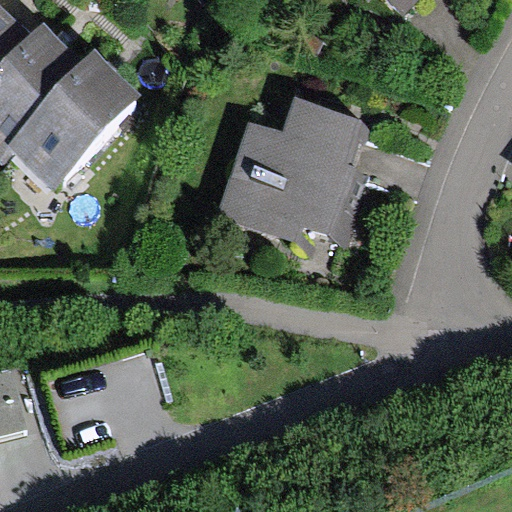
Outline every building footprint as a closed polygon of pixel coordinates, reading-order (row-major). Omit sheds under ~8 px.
[(362,0),(403,42),(446,0),(362,0)] [(0,33),(0,81),(24,58),(0,33)] [(39,44),(0,82),(0,155),(76,81),(39,44)] [(88,76),(0,162),(36,200),(125,113),(88,76)] [(232,240),(327,264),(356,146),(261,123),(232,240)]
